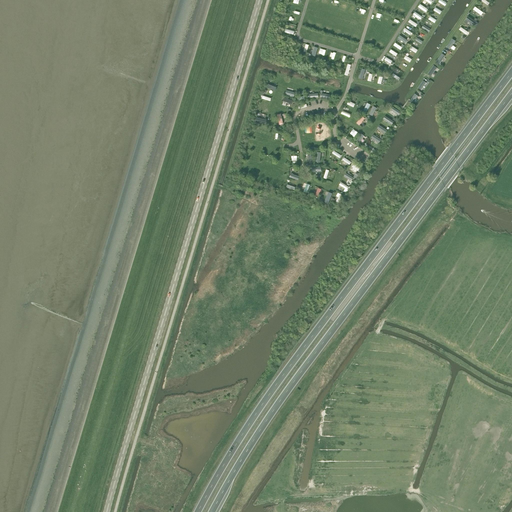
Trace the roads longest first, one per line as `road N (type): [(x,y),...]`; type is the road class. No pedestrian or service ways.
road 1 (trunk): [(511,71),(262,402),(197,511)]
road 2 (secondary): [(106,511),(259,0)]
road 3 (trunk): [(211,511),(307,362),(511,92)]
